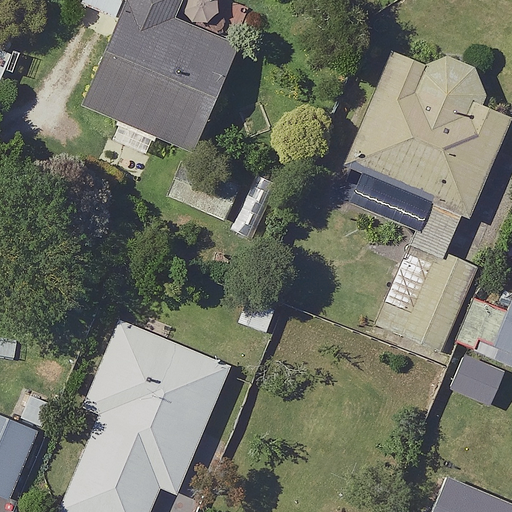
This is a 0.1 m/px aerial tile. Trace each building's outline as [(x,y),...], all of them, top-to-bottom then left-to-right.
[(178,0),(77,0),(112,14),(78,98),(186,142),(228,39),(172,16),(178,0)] [(0,74),(12,44),(0,39),(0,74)] [(404,239),(438,253),(456,210),(463,213),(504,112),(421,78),(426,65),(387,48),(328,192),(410,226),(404,239)] [(170,173),(163,191),(220,217),(228,199),(170,173)] [(438,253),(404,239),(397,258),(372,321),(438,346),(470,265),(438,253)] [(511,286),(483,275),(472,303),(461,330),(511,350),(511,286)] [(226,362),(115,316),(79,403),(95,410),(52,511),(143,511),(156,483),(173,490),(188,455),(213,466),(230,427),(204,416),(226,362)] [(500,368),(457,351),(443,385),(487,402),(500,368)] [(49,400),(25,389),(11,419),(0,414),(0,493),(5,496),(49,400)] [(506,511),(511,501),(442,471),(423,511),(506,511)]
